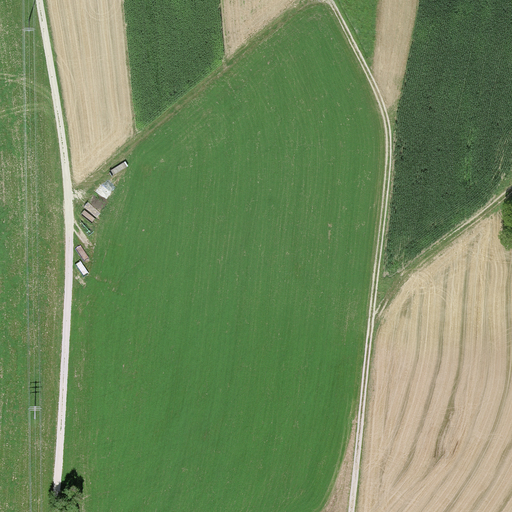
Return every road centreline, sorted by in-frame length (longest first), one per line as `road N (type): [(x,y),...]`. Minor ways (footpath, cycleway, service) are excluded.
road 1 (track): [(337,0),(381,96),(388,139),(349,511)]
road 2 (track): [(37,0),(68,197),(55,511)]
